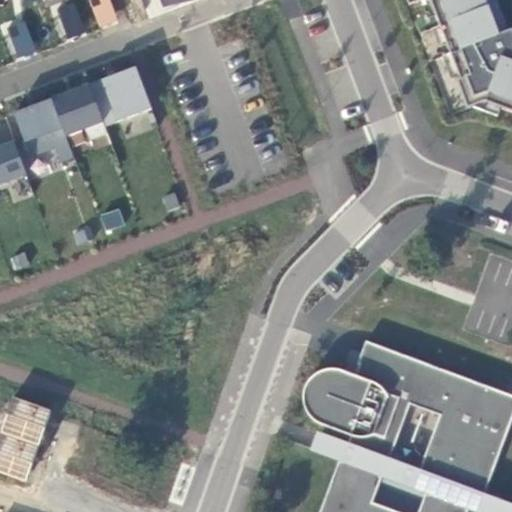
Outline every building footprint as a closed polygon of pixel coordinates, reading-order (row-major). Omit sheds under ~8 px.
[(110,0),(89,0),(99,28),(118,22),(110,0)] [(402,0),(404,4),(414,0),(416,0),(419,6),(426,3),(434,24),(427,27),(430,35),(437,32),(445,52),(437,55),(441,63),(448,60),(465,106),(469,105),(472,98),(511,113),(511,51),(509,46),(511,44),(511,40),(507,29),(503,30),(491,0),(402,0)] [(74,1),(54,9),(66,39),(86,31),(74,1)] [(5,24),(17,57),(35,51),(23,18),(5,24)] [(133,70),(87,88),(103,130),(149,112),(133,70)] [(87,88),(49,102),(63,139),(83,132),(87,143),(105,137),(103,130),(87,88)] [(49,102),(12,116),(29,160),(53,150),(59,165),(71,160),(63,139),(49,102)] [(12,144),(0,148),(0,186),(24,177),(12,144)] [(119,209),(100,214),(105,229),(124,224),(119,209)] [(511,511),(511,507),(483,497),(511,419),(511,398),(364,343),(351,377),(340,372),(331,371),(321,372),(312,377),(307,382),(303,390),(301,398),(302,407),(306,416),(312,422),(317,425),(350,438),(346,447),(340,463),(339,462),(319,511),(466,511),(467,510),(473,511),(511,511)] [(0,473),(24,482),(51,410),(11,395),(0,425),(0,473)] [(346,447),(317,436),(311,451),(340,463),(346,447)]
